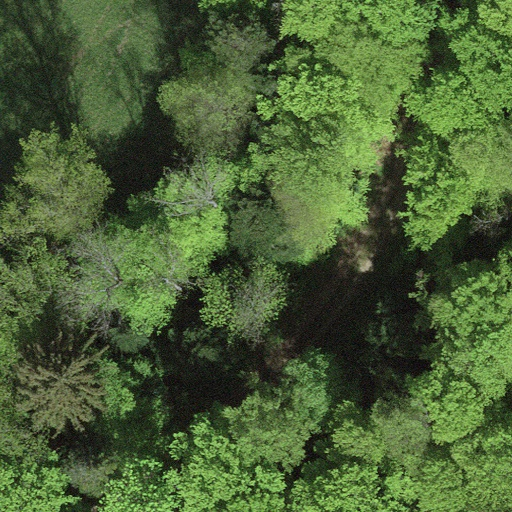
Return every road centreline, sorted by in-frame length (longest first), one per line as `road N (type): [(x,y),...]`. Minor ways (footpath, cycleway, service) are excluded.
road 1 (track): [(82,511),(170,463),(355,281),(399,204),(471,0)]
road 2 (track): [(41,511),(17,366),(0,349)]
